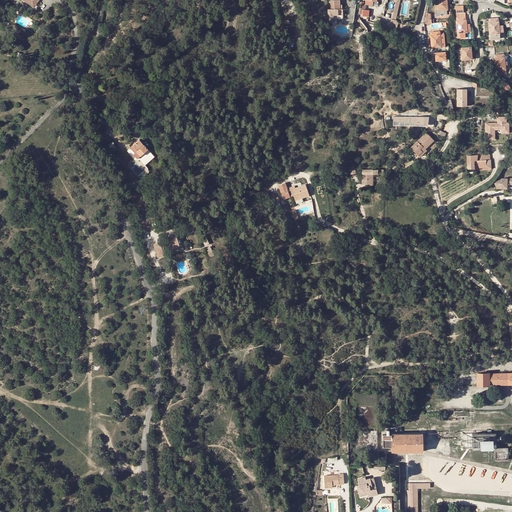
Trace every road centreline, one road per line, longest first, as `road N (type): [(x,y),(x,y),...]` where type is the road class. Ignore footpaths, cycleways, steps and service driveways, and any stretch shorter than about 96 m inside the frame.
road 1 (unclassified): [(145,511),(145,436),(158,378),(151,302),(81,112),(101,0)]
road 2 (residential): [(448,120),(447,143),(430,170),(440,210),(506,294),(511,322)]
